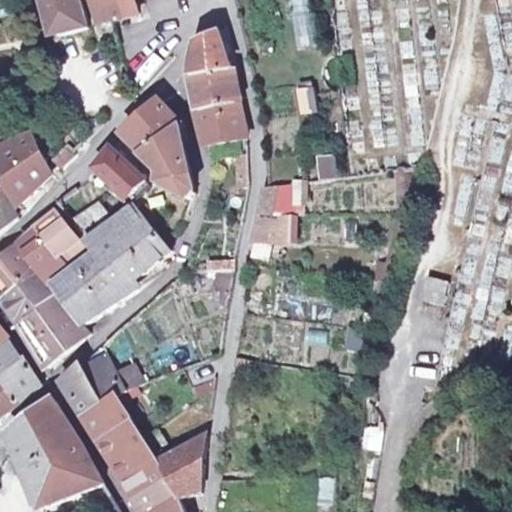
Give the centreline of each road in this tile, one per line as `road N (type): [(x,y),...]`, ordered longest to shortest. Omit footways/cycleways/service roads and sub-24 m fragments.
road 1 (residential): [(225,13),(251,121),(253,188),(202,511)]
road 2 (residential): [(51,382),(178,265),(201,187),(177,64)]
road 3 (track): [(467,0),(409,299)]
road 4 (residential): [(177,64),(0,246)]
road 5 (residential): [(377,511),(409,299)]
road 6 (residential): [(51,382),(130,511)]
